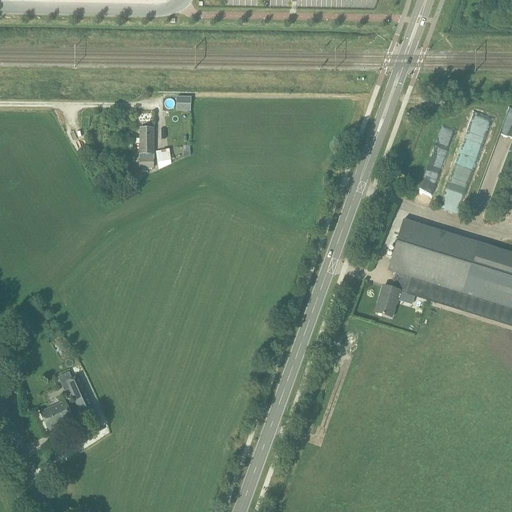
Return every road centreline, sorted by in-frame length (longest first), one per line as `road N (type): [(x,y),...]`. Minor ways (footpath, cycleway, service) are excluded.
road 1 (tertiary): [(240,511),(378,130)]
road 2 (unclassified): [(0,8),(150,11),(184,0)]
road 3 (tertiary): [(378,130),(425,0)]
road 4 (tertiary): [(424,0),(378,130)]
